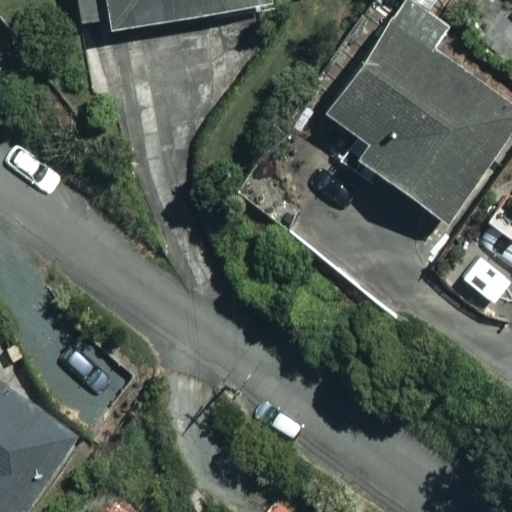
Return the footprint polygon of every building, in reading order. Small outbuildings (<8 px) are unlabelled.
[(259,0),(68,0),(71,18),(95,15),(96,24),(260,5),(259,0)] [(435,24),(403,0),(399,0),(317,109),(355,138),(345,152),(434,220),(511,116),(511,107),(422,40),(435,24)] [(511,192),(490,223),(511,239),(511,192)] [(0,511),(20,511),(77,442),(0,379),(0,511)] [(132,511),(103,489),(85,511),(132,511)]
